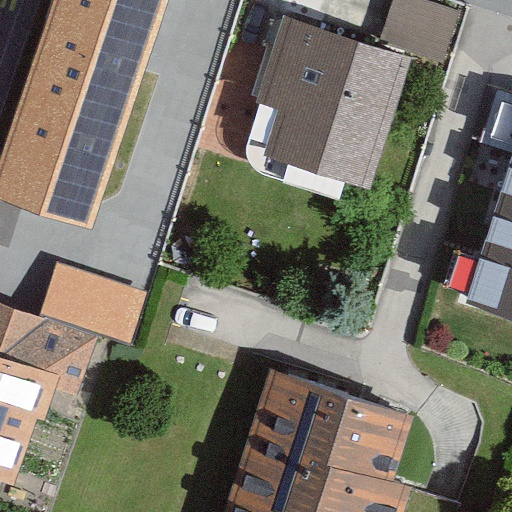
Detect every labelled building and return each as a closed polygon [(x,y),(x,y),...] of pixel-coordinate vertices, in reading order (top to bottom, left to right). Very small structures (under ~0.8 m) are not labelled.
[(59,0),(0,179),(0,192),(88,222),(161,0),(59,0)] [(421,0),(396,0),(384,40),(443,58),(457,11),(421,0)] [(408,58),(287,19),(261,101),(285,108),(270,155),(347,179),(368,186),(408,58)] [(511,167),(493,225),(482,259),(469,296),(511,310),(511,167)] [(146,293),(58,264),(41,315),(111,338),(130,344),(146,293)] [(0,468),(15,474),(45,392),(72,402),(94,342),(0,307),(0,468)] [(411,415),(266,372),(221,511),(399,511),(406,490),(389,484),(411,415)]
